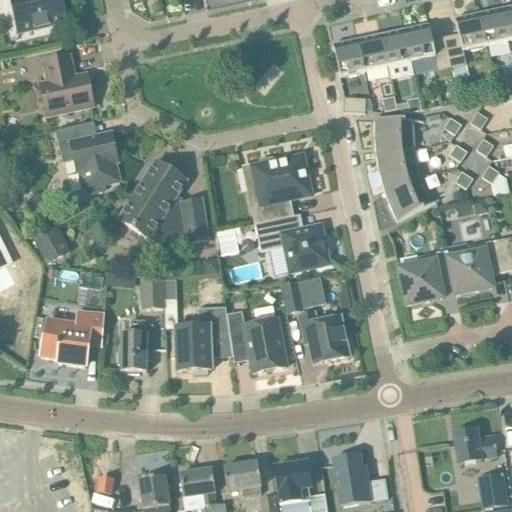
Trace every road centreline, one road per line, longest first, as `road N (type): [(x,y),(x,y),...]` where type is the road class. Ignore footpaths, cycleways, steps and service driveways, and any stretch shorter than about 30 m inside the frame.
road 1 (unclassified): [(0,408),(112,425),(205,427),(389,402)]
road 2 (residential): [(327,116),(204,143),(135,112),(120,47)]
road 3 (residential): [(380,355),(327,116)]
road 4 (residential): [(120,47),(298,9)]
road 5 (residential): [(380,355),(511,328)]
road 6 (unclassified): [(389,402),(511,383)]
